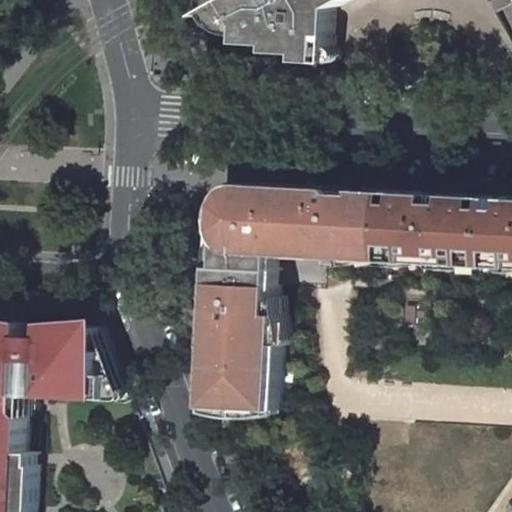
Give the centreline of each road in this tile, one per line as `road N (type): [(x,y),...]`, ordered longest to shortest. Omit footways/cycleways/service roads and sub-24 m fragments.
road 1 (residential): [(511,130),(133,114)]
road 2 (residential): [(216,511),(126,268)]
road 3 (residential): [(126,268),(133,114)]
road 4 (residential): [(0,275),(79,278),(126,268)]
